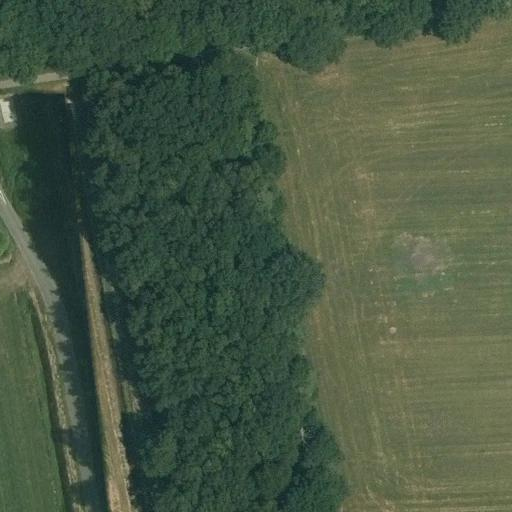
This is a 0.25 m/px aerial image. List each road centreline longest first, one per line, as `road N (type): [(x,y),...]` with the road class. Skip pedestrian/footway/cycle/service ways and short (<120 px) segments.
road 1 (tertiary): [(0,53),(324,0)]
road 2 (unclassified): [(94,511),(57,309),(0,205)]
